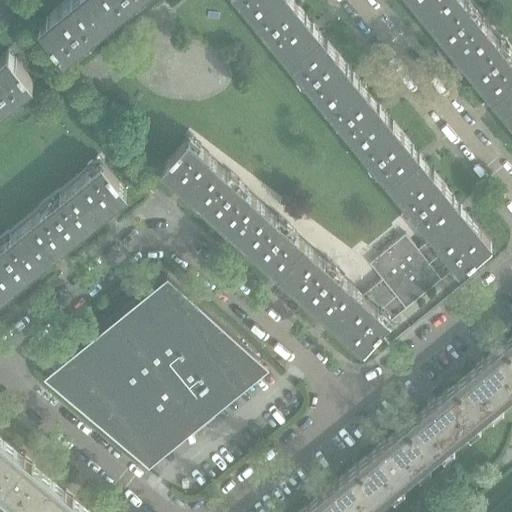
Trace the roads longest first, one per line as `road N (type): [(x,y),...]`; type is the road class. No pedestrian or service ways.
road 1 (residential): [(0,362),(151,235),(174,238),(358,403)]
road 2 (residential): [(356,0),(511,191)]
road 3 (residential): [(165,511),(0,376)]
road 4 (residential): [(511,279),(358,403)]
road 5 (residential): [(358,403),(217,511)]
